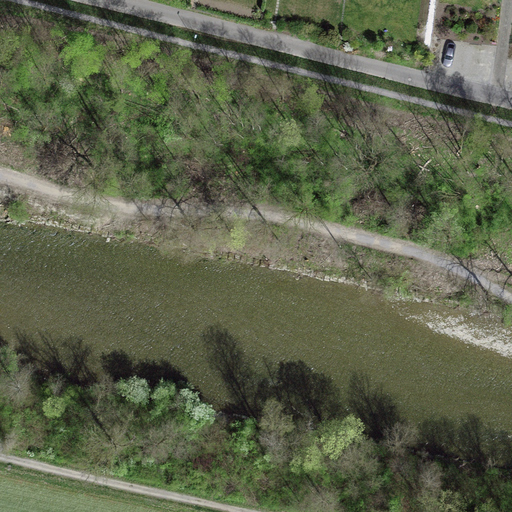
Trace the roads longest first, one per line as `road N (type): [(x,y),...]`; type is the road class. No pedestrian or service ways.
road 1 (track): [(0,174),(139,207),(268,214),(402,246),(511,296)]
road 2 (residential): [(103,0),(511,99)]
